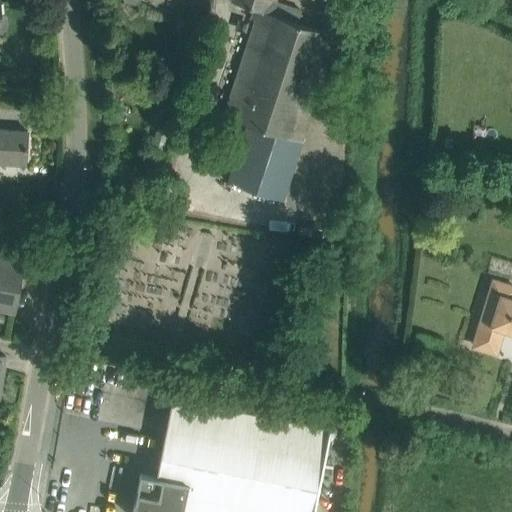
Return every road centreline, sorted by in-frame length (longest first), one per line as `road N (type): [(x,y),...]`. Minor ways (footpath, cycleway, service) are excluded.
road 1 (residential): [(48,341),(511,433)]
road 2 (unclassified): [(48,341),(76,124),(66,0)]
road 3 (unclassified): [(16,511),(48,341)]
